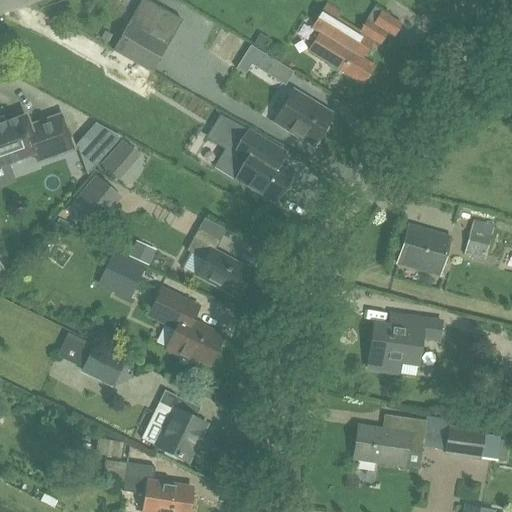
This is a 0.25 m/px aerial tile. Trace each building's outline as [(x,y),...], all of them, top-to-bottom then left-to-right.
[(179,24),(139,2),(129,19),(130,19),(169,41),(169,42),(179,24)] [(374,24),(382,11),(374,6),(359,31),(338,18),(342,11),(326,2),(311,28),(322,35),(311,53),(364,85),(375,66),(362,58),(368,49),(362,45),(367,37),(375,43),(384,30),(374,24)] [(152,74),(169,42),(169,41),(130,19),(129,19),(111,50),(152,74)] [(271,42),(259,34),(253,45),(265,52),(271,42)] [(293,72),(250,45),(235,68),(245,74),(251,64),(285,86),(293,72)] [(312,146),(332,114),(293,90),(273,122),(312,146)] [(37,161),(73,149),(61,115),(29,126),(26,116),(0,125),(0,165),(34,153),(37,161)] [(281,191),(284,193),(292,180),(288,178),(290,175),(276,166),(284,153),(248,131),(247,132),(225,119),(217,132),(239,146),(234,154),(245,160),(234,177),(274,202),(281,191)] [(87,174),(121,137),(95,123),(76,145),(87,174)] [(123,137),(111,151),(125,163),(137,149),(123,137)] [(122,193),(101,175),(85,193),(106,212),(122,193)] [(493,226),(472,220),(466,245),(486,251),(493,226)] [(439,276),(450,237),(408,225),(396,263),(439,276)] [(220,241),(198,229),(194,234),(186,250),(203,260),(195,275),(233,295),(247,269),(214,251),(220,241)] [(153,254),(135,246),(130,256),(148,265),(153,254)] [(141,266),(112,252),(106,265),(135,279),(141,266)] [(210,364),(223,336),(192,321),(199,307),(161,288),(148,315),(175,328),(165,348),(196,363),(198,358),(210,364)] [(439,340),(441,321),(400,315),(398,328),(374,325),(367,369),(399,373),(401,361),(417,363),(421,337),(439,340)] [(67,332),(56,356),(81,368),(92,345),(67,332)] [(93,343),(92,345),(81,368),(79,372),(112,388),(126,358),(93,343)] [(187,461),(205,424),(173,409),(155,445),(187,461)] [(406,452),(421,454),(425,420),(407,418),(405,432),(357,425),(352,458),(404,466),(406,452)] [(444,449),(443,453),(480,458),(483,459),(496,460),(506,462),(509,441),(499,439),(499,436),(484,434),(484,430),(447,424),(444,444),(444,449)] [(187,511),(191,488),(152,482),(154,467),(127,462),(123,491),(145,494),(142,511),(187,511)]
